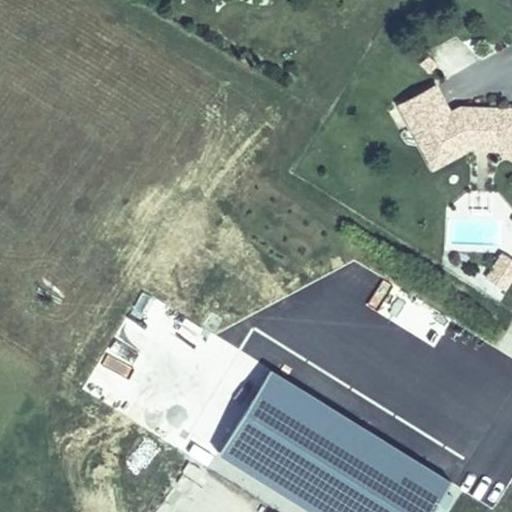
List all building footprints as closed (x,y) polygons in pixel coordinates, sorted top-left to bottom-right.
[(432,87),(398,106),(420,146),(438,136),(449,158),(467,148),(497,149),(511,158),(511,120),(507,118),(507,110),(458,109),(447,114),(432,87)] [(438,136),(420,146),(432,168),(449,158),(438,136)] [(487,279),(503,289),(511,275),(511,259),(503,254),(487,279)] [(284,360),(309,380),(328,355),(303,336),(284,360)] [(137,476),(160,448),(145,437),(123,464),(137,476)]
